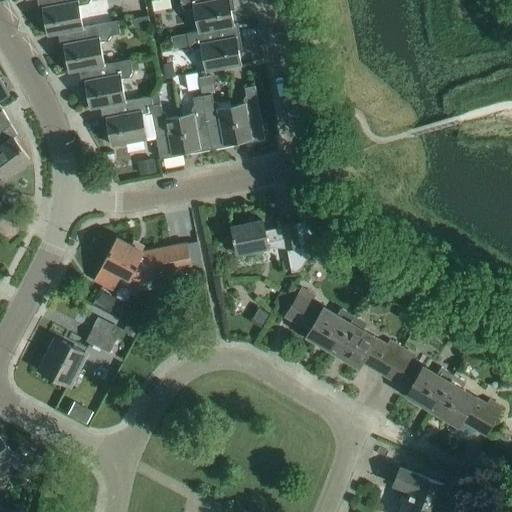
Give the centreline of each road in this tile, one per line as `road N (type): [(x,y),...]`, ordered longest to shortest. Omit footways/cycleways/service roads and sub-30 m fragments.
road 1 (residential): [(123,458),(175,369),(206,353),(248,358),(356,425),(328,511)]
road 2 (residential): [(67,198),(120,202),(295,161),(299,146),(272,0)]
road 3 (tertiary): [(0,28),(61,137),(67,198)]
road 4 (tertiary): [(67,198),(0,350)]
road 5 (residential): [(123,458),(0,395)]
